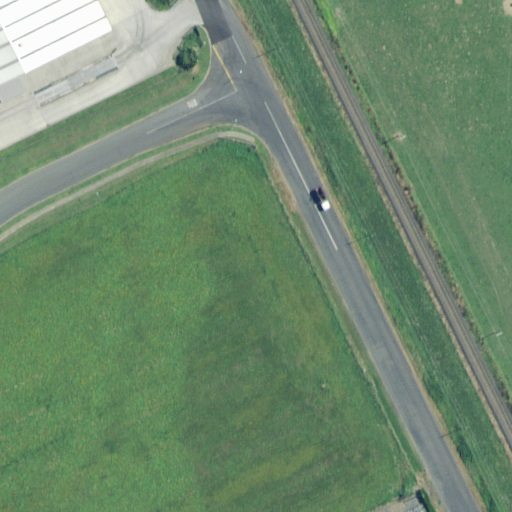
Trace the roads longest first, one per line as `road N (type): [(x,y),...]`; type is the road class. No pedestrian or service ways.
road 1 (unclassified): [(461,511),(256,88)]
road 2 (unclassified): [(0,207),(256,88)]
